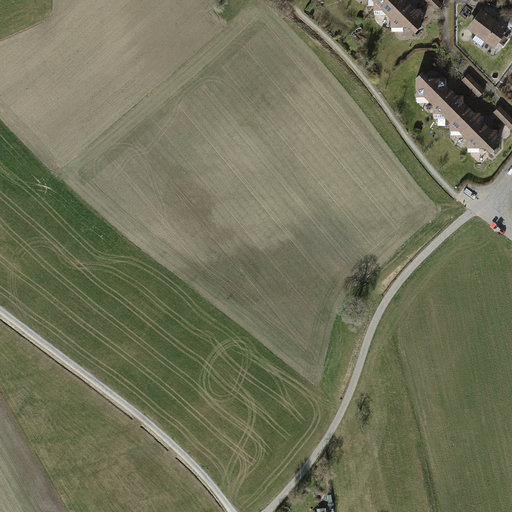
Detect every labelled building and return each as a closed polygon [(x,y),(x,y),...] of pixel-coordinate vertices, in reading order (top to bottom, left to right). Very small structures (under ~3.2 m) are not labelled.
[(370,0),(374,3),(373,12),(382,12),(391,20),(391,29),(408,29),(415,35),(422,28),(421,10),(415,10),(405,0),(370,0)] [(441,4),(437,0),(424,0),(436,11),(441,4)] [(510,30),(482,10),(469,28),(497,48),(510,30)] [(447,86),(447,79),(429,80),(423,73),(416,80),(416,98),(425,98),(433,107),(433,115),(442,115),(450,124),(450,133),(459,132),(467,140),(467,150),(485,150),(491,155),(499,149),(498,130),(492,130),(482,120),(481,113),(475,113),(464,103),(464,97),(458,97),(447,86)] [(486,92),(468,74),(462,81),(480,98),(486,92)] [(511,128),(511,118),(500,106),(493,114),(511,130),(511,128)]
